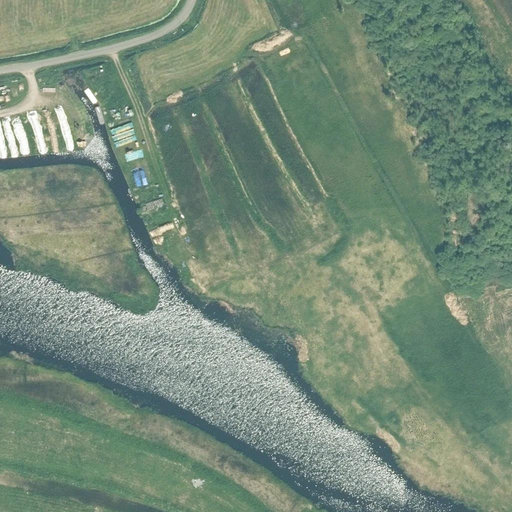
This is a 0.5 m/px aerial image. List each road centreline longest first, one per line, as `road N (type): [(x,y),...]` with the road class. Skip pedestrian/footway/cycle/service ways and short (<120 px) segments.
road 1 (unclassified): [(0,69),(141,40),(173,24),(191,0)]
road 2 (track): [(110,48),(167,197),(157,226)]
